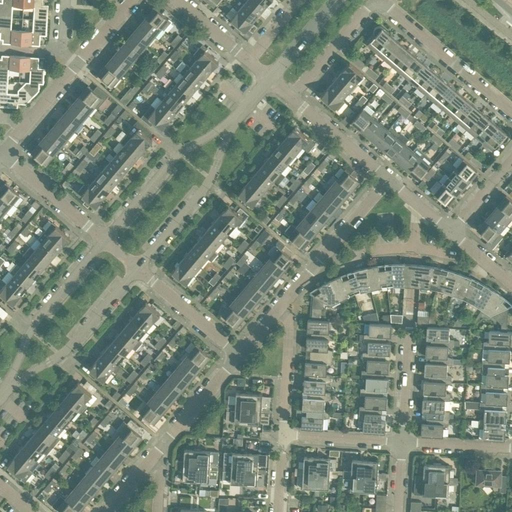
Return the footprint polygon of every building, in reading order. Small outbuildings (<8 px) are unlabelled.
[(13,6),(23,7),(23,0),(2,0),(2,2),(0,1),(0,17),(12,18),(13,6)] [(42,0),(23,0),(23,7),(34,7),(33,19),(47,20),(48,5),(42,4),(42,0)] [(266,6),(258,0),(246,0),(245,3),(259,14),(266,6)] [(259,14),(245,3),(238,11),(252,23),(259,14)] [(212,12),(216,15),(221,10),(217,6),(212,12)] [(147,16),(161,28),(164,30),(171,22),(154,7),(147,16)] [(252,23),(238,11),(230,19),(244,31),(252,23)] [(161,28),(147,16),(140,24),(154,36),(161,28)] [(21,44),(22,30),(11,30),(12,18),(0,17),(0,32),(0,33),(0,37),(0,38),(3,39),(2,43),(21,44)] [(46,35),(47,20),(33,19),(33,31),(22,30),(21,44),(40,45),(40,35),(46,35)] [(154,36),(140,24),(133,32),(147,44),(154,36)] [(180,29),(185,34),(189,29),(184,25),(180,29)] [(376,52),(391,35),(382,27),(381,27),(380,26),(379,26),(378,26),(377,26),(376,27),(375,27),(375,28),(374,28),(374,29),(373,30),(373,31),(373,32),(374,33),(374,34),(375,35),(367,44),(376,52)] [(196,34),(192,31),(187,37),(191,40),(196,34)] [(147,44),(133,32),(126,41),(140,52),(147,44)] [(384,59),(399,42),(391,35),(376,52),(384,59)] [(174,47),(178,42),(174,39),(170,43),(174,47)] [(140,52),(126,41),(119,49),(133,61),(140,52)] [(392,66),(407,49),(399,42),(384,59),(392,66)] [(193,55),(197,58),(211,70),(219,62),(205,50),(207,48),(202,44),(193,55)] [(177,48),(173,52),(177,56),(181,51),(177,48)] [(133,61),(119,49),(112,57),(126,69),(133,61)] [(401,73),(415,56),(407,49),(392,66),(401,73)] [(174,60),(177,56),(173,52),(169,57),(174,60)] [(19,70),(20,56),(2,55),(2,58),(0,58),(0,80),(8,81),(9,69),(19,70)] [(39,57),(20,56),(19,70),(30,71),(29,82),(26,82),(21,87),(32,97),(39,90),(39,83),(43,84),(44,68),(38,68),(39,57)] [(409,80),(424,63),(415,56),(401,73),(409,80)] [(126,69),(112,57),(105,65),(119,77),(126,69)] [(362,69),(365,64),(356,57),(352,61),(362,69)] [(211,70),(197,58),(190,67),(204,79),(211,70)] [(349,62),(342,71),(356,83),(363,74),(349,62)] [(197,87),(204,79),(190,67),(186,63),(179,72),(183,75),(197,87)] [(417,87),(432,70),(424,63),(409,80),(417,87)] [(163,64),(159,69),(163,72),(167,68),(163,64)] [(119,77),(105,65),(98,74),(112,86),(119,77)] [(365,72),(370,76),(374,71),(369,67),(365,72)] [(160,77),(163,72),(159,69),(155,73),(160,77)] [(425,94),(440,77),(432,70),(417,87),(425,94)] [(356,83),(342,71),(335,79),(349,91),(356,83)] [(378,75),(374,71),(370,76),(374,80),(378,75)] [(197,87),(183,75),(176,83),(190,95),(197,87)] [(434,101),(448,84),(440,77),(425,94),(434,101)] [(349,91),(335,79),(328,87),(342,99),(349,91)] [(26,104),(32,97),(21,87),(18,90),(18,93),(7,93),(8,81),(0,80),(0,106),(18,107),(18,103),(26,104)] [(183,103),(190,95),(176,83),(172,80),(165,88),(169,91),(183,103)] [(386,90),(390,85),(386,81),(382,86),(386,90)] [(378,86),(373,83),(369,88),(373,92),(378,86)] [(136,84),(132,88),(136,92),(140,87),(136,84)] [(442,108),(457,91),(448,84),(434,101),(442,108)] [(150,89),(145,85),(141,90),(146,93),(150,89)] [(395,89),(390,85),(386,90),(391,94),(395,89)] [(88,86),(81,94),(94,106),(102,97),(88,86)] [(345,102),(342,99),(328,87),(321,96),(338,111),(345,102)] [(183,103),(169,91),(162,100),(176,112),(183,103)] [(450,115),(465,98),(457,91),(442,108),(450,115)] [(380,96),(385,100),(388,96),(384,92),(380,96)] [(94,106),(81,94),(74,102),(87,114),(94,106)] [(363,95),(359,99),(363,103),(367,99),(363,95)] [(398,100),(403,104),(407,99),(402,95),(398,100)] [(459,122),(473,105),(465,98),(450,115),(459,122)] [(363,103),(359,99),(355,104),(359,108),(363,103)] [(411,103),(407,99),(403,104),(407,108),(411,103)] [(169,120),(176,112),(162,100),(155,108),(169,120)] [(127,106),(132,110),(136,104),(132,101),(127,106)] [(87,114),(74,102),(67,111),(80,122),(87,114)] [(366,104),(351,122),(360,129),(371,116),(375,112),(366,104)] [(169,120),(155,108),(151,105),(141,117),(151,126),(154,122),(162,128),(169,120)] [(467,129),(481,112),(473,105),(459,122),(467,129)] [(124,119),(129,113),(125,109),(120,115),(124,119)] [(415,114),(419,118),(423,113),(419,109),(415,114)] [(73,131),(80,122),(67,111),(60,119),(73,131)] [(475,136),(490,119),(481,112),(467,129),(475,136)] [(428,117),(423,113),(419,118),(424,122),(428,117)] [(341,121),(345,125),(350,119),(346,115),(341,121)] [(368,136),(380,123),(371,116),(360,129),(368,136)] [(108,125),(112,120),(108,117),(104,121),(108,125)] [(73,131),(60,119),(53,127),(67,139),(73,131)] [(483,143),(498,126),(490,119),(475,136),(483,143)] [(376,143),(388,130),(380,123),(368,136),(376,143)] [(431,128),(436,132),(440,127),(435,124),(431,128)] [(127,133),(131,137),(145,149),(152,140),(134,125),(127,133)] [(111,126),(107,131),(112,134),(115,130),(111,126)] [(295,126),(287,135),(301,147),(309,138),(295,126)] [(506,133),(498,126),(483,143),(492,150),(500,141),(501,142),(502,142),(503,142),(504,142),(505,142),(506,142),(506,141),(507,141),(507,140),(508,139),(508,138),(508,137),(508,136),(508,135),(508,134),(507,134),(506,133)] [(67,139),(53,127),(46,135),(60,147),(67,139)] [(444,131),(440,127),(436,132),(440,136),(444,131)] [(385,150),(396,137),(388,130),(376,143),(385,150)] [(108,139),(112,134),(107,131),(103,135),(108,139)] [(408,139),(400,132),(396,137),(385,150),(393,157),(404,143),(408,139)] [(94,141),(98,137),(94,133),(90,138),(94,141)] [(131,137),(127,133),(120,141),(124,145),(138,157),(145,149),(131,137)] [(60,147),(46,135),(39,144),(53,155),(60,147)] [(301,147),(287,135),(280,143),(294,155),(301,147)] [(448,142),(452,146),(456,141),(452,138),(448,142)] [(461,145),(456,141),(452,146),(457,150),(461,145)] [(97,142),(93,147),(98,151),(101,146),(97,142)] [(294,155),(280,143),(273,152),(287,163),(294,155)] [(401,164),(413,150),(404,143),(393,157),(401,164)] [(53,155),(39,144),(32,152),(45,164),(53,155)] [(138,157),(124,145),(117,153),(131,165),(138,157)] [(329,148),(325,145),(321,150),(325,154),(329,148)] [(94,156),(98,151),(93,147),(89,152),(94,156)] [(332,150),(328,155),(333,159),(337,155),(332,150)] [(409,171),(421,157),(413,150),(401,164),(409,171)] [(445,151),(441,155),(445,159),(449,154),(445,151)] [(469,160),(473,155),(468,151),(464,156),(469,160)] [(287,163),(273,152),(266,160),(280,172),(287,163)] [(131,165),(117,153),(110,161),(124,173),(131,165)] [(433,161),(424,154),(421,157),(409,171),(418,179),(433,161)] [(482,163),(473,155),(469,160),(478,168),(482,163)] [(83,159),(79,164),(84,167),(87,163),(83,159)] [(463,159),(456,168),(470,179),(477,171),(463,159)] [(280,172),(266,160),(259,168),(273,180),(278,184),(285,176),(280,172)] [(124,173),(110,161),(103,170),(117,182),(124,173)] [(311,161),(307,166),(311,169),(315,165),(311,161)] [(69,162),(66,166),(70,170),(74,165),(69,162)] [(321,171),(325,167),(321,163),(317,168),(321,171)] [(80,172),(84,167),(79,164),(75,168),(80,172)] [(345,169),(338,178),(352,189),(359,181),(355,178),(359,173),(349,165),(345,169)] [(307,174),(311,169),(307,166),(303,170),(307,174)] [(431,167),(427,172),(431,175),(435,171),(431,167)] [(273,180),(259,168),(252,176),(266,188),(273,180)] [(470,179),(456,168),(449,176),(463,188),(470,179)] [(117,182),(103,170),(96,178),(110,190),(117,182)] [(428,180),(431,175),(427,172),(423,176),(428,180)] [(311,175),(307,180),(311,183),(315,179),(311,175)] [(266,188),(252,176),(245,184),(259,196),(266,188)] [(463,188),(449,176),(442,184),(456,196),(463,188)] [(110,190),(96,178),(89,186),(103,198),(110,190)] [(297,178),(293,182),(297,186),(301,181),(297,178)] [(352,189),(338,178),(331,186),(345,198),(352,189)] [(61,185),(65,188),(70,183),(66,179),(61,185)] [(293,191),(297,186),(293,182),(289,187),(293,191)] [(6,183),(0,189),(0,192),(12,203),(19,194),(6,183)] [(103,198),(89,186),(85,183),(78,192),(87,199),(91,203),(96,207),(103,198)] [(259,196),(245,184),(238,193),(252,205),(259,196)] [(456,196),(442,184),(435,193),(448,204),(456,196)] [(345,198),(331,186),(324,194),(338,206),(345,198)] [(12,203),(0,192),(0,206),(5,211),(12,203)] [(283,194),(279,199),(283,202),(287,198),(283,194)] [(338,206),(324,194),(317,202),(331,214),(338,206)] [(511,200),(506,195),(499,204),(511,215),(511,200)] [(293,204),(297,200),(293,196),(289,201),(293,204)] [(87,199),(83,203),(87,207),(91,203),(87,199)] [(279,207),(283,202),(279,199),(275,203),(279,207)] [(31,204),(36,209),(40,204),(35,200),(31,204)] [(331,214),(317,202),(310,211),(324,222),(331,214)] [(511,215),(499,204),(492,212),(505,224),(511,215)] [(228,205),(221,213),(235,225),(238,228),(249,215),(240,207),(236,211),(228,205)] [(47,210),(43,206),(38,212),(42,215),(47,210)] [(324,222),(310,211),(303,219),(317,231),(324,222)] [(505,224),(492,212),(485,221),(498,232),(505,224)] [(235,225),(221,213),(214,222),(228,233),(235,225)] [(25,222),(29,218),(25,214),(21,219),(25,222)] [(265,224),(270,218),(266,214),(261,220),(265,224)] [(317,231),(303,219),(296,227),(310,239),(317,231)] [(503,236),(498,232),(485,221),(477,229),(489,239),(485,243),(492,249),(503,236)] [(44,231),(48,234),(62,246),(70,237),(52,222),(44,231)] [(228,233),(214,222),(207,230),(221,242),(228,233)] [(28,223),(24,228),(29,232),(33,227),(28,223)] [(263,227),(259,223),(254,229),(258,232),(263,227)] [(310,239),(296,227),(291,223),(284,232),(302,247),(310,239)] [(15,226),(11,231),(15,234),(19,230),(15,226)] [(25,236),(29,232),(24,228),(21,232),(25,236)] [(221,242),(207,230),(200,238),(214,250),(221,242)] [(11,239),(15,234),(11,231),(7,235),(11,239)] [(48,234),(44,231),(37,239),(41,242),(55,254),(62,246),(48,234)] [(214,250),(200,238),(193,246),(207,258),(211,262),(218,253),(214,250)] [(244,239),(240,244),(245,248),(249,243),(244,239)] [(14,240),(10,244),(15,248),(19,243),(14,240)] [(276,245),(281,249),(284,245),(278,240),(276,243),(276,245)] [(55,254),(41,242),(34,250),(48,262),(55,254)] [(254,250),(258,245),(254,242),(250,246),(254,250)] [(11,253),(15,248),(10,244),(7,249),(11,253)] [(245,248),(240,244),(236,248),(241,252),(245,248)] [(23,254),(27,257),(34,248),(31,245),(23,254)] [(273,246),(268,253),(271,256),(285,268),(292,259),(276,245),(273,246)] [(207,258),(193,246),(186,254),(200,266),(207,258)] [(48,262),(34,250),(27,258),(41,270),(48,262)] [(244,253),(240,258),(244,261),(248,257),(244,253)] [(200,266),(186,254),(179,263),(193,275),(200,266)] [(230,256),(226,260),(231,264),(235,260),(230,256)] [(285,268),(271,256),(264,264),(278,276),(285,268)] [(41,270),(27,258),(20,267),(34,279),(41,270)] [(244,261),(240,258),(236,262),(240,266),(244,261)] [(227,269),(231,264),(226,260),(223,265),(227,269)] [(34,279),(20,267),(17,263),(10,272),(13,275),(27,287),(34,279)] [(193,275),(179,263),(172,271),(186,283),(193,275)] [(391,268),(385,269),(387,286),(387,285),(393,285),(393,286),(404,286),(404,263),(391,265),(391,268)] [(436,289),(440,272),(434,271),(435,267),(423,264),(422,264),(413,264),(404,263),(404,286),(412,286),(419,286),(431,288),(431,287),(436,288),(436,289)] [(278,276),(264,264),(257,272),(271,284),(278,276)] [(387,286),(385,269),(379,270),(378,266),(366,267),(371,289),(382,287),(381,286),(387,286)] [(371,289),(366,267),(365,267),(365,268),(354,272),(355,275),(349,277),(355,293),(360,291),(360,292),(371,289)] [(452,294),(460,273),(459,273),(447,270),(446,274),(440,272),(436,289),(437,289),(442,290),(452,294)] [(216,272),(212,277),(217,281),(221,276),(216,272)] [(271,284),(257,272),(250,281),(264,292),(271,284)] [(467,300),(475,285),(469,282),(471,279),(460,273),(452,294),(462,298),(463,297),(467,300)] [(27,287),(13,275),(6,283),(20,295),(27,287)] [(355,293),(349,277),(343,279),(341,276),(330,280),(329,280),(339,300),(349,296),(349,295),(354,293),(354,294),(355,293)] [(213,285),(217,281),(212,277),(209,281),(213,285)] [(339,300),(329,280),(319,287),(321,290),(314,294),(310,292),(309,292),(313,294),(312,307),(321,308),(322,308),(323,300),(331,305),(339,300)] [(264,292),(250,281),(243,289),(257,301),(264,292)] [(20,295),(6,283),(0,290),(0,292),(13,304),(20,295)] [(482,309),(494,290),(483,285),(481,288),(475,285),(467,300),(468,300),(473,302),(472,303),(482,309)] [(257,301),(243,289),(236,297),(250,309),(257,301)] [(494,290),(482,309),(491,315),(500,322),(499,322),(501,324),(501,331),(507,331),(508,306),(511,304),(511,303),(507,306),(501,301),(504,298),(494,290)] [(213,299),(216,294),(212,291),(208,295),(213,299)] [(195,299),(199,302),(203,296),(199,293),(195,299)] [(250,309),(236,297),(229,305),(243,317),(250,309)] [(146,302),(138,310),(153,322),(160,314),(146,302)] [(243,317),(229,305),(222,314),(236,326),(243,317)] [(321,317),(321,308),(312,307),(312,316),(321,317)] [(153,322),(138,310),(131,319),(146,331),(153,322)] [(376,312),(362,316),(364,320),(379,321),(376,312)] [(390,314),(390,315),(391,321),(391,322),(402,322),(402,314),(390,314)] [(428,324),(429,318),(430,316),(417,315),(417,323),(428,324)] [(146,331),(131,319),(125,327),(139,339),(146,331)] [(311,332),(311,338),(328,339),(333,339),(334,332),(333,332),(329,331),(329,320),(307,319),(307,320),(308,331),(311,332)] [(181,323),(176,320),(172,326),(176,329),(181,323)] [(364,334),(359,334),(359,341),(363,341),(368,342),(368,341),(386,342),(386,336),(390,336),(391,324),(369,323),(369,333),(364,334)] [(183,325),(179,330),(184,335),(188,330),(183,325)] [(431,339),(431,345),(448,346),(453,347),(454,339),(453,339),(449,338),(449,328),(427,326),(427,327),(427,339),(431,339)] [(139,339),(125,327),(118,335),(132,347),(135,350),(142,342),(139,339)] [(501,331),(489,330),(488,340),(484,341),(483,341),(483,344),(483,348),(483,349),(488,349),(506,349),(506,343),(509,344),(511,332),(511,331),(507,331),(501,331)] [(176,334),(172,339),(176,342),(180,337),(176,334)] [(132,347),(118,335),(111,343),(125,355),(132,347)] [(162,336),(158,341),(162,345),(166,340),(162,336)] [(328,349),(328,339),(311,338),(306,337),(306,338),(307,349),(310,350),(310,355),(305,355),(332,357),(333,350),(332,350),(328,349)] [(176,342),(172,339),(168,343),(172,347),(176,342)] [(158,349),(162,345),(158,341),(154,346),(158,349)] [(390,342),(386,342),(368,341),(368,342),(368,351),(363,352),(362,359),(367,360),(367,359),(385,360),(385,354),(389,354),(390,342)] [(125,355),(111,343),(104,352),(118,363),(125,355)] [(448,356),(448,346),(431,345),(426,344),(426,357),(430,357),(430,363),(447,364),(452,365),(452,357),(448,356)] [(196,345),(189,353),(203,365),(210,356),(196,345)] [(510,350),(506,349),(488,349),(487,358),(483,359),(482,359),(482,366),(509,368),(509,367),(505,367),(505,361),(508,362),(510,350)] [(162,350),(158,355),(162,359),(166,354),(162,350)] [(118,363),(104,352),(97,360),(111,372),(118,363)] [(148,353),(144,357),(148,361),(152,357),(148,353)] [(203,365),(189,353),(182,361),(196,373),(203,365)] [(162,359),(158,355),(154,360),(158,363),(162,359)] [(332,364),(332,357),(305,355),(305,356),(310,356),(309,362),(306,362),(304,373),(304,374),(309,374),(309,373),(326,375),(326,374),(327,365),(331,364),(332,364)] [(144,366),(148,361),(144,357),(140,362),(144,366)] [(389,360),(385,360),(367,359),(367,360),(367,369),(362,370),(361,377),(366,377),(384,378),(384,372),(388,372),(389,361),(389,360)] [(111,372),(97,360),(89,368),(103,380),(111,372)] [(196,373),(182,361),(175,370),(189,381),(196,373)] [(446,374),(447,364),(430,363),(425,362),(425,363),(425,375),(429,375),(428,381),(446,382),(451,383),(451,375),(446,374)] [(509,368),(482,366),(482,373),(486,374),(486,384),(481,384),(503,386),(508,386),(508,374),(504,374),(505,368),(509,368)] [(134,369),(130,374),(134,378),(138,373),(134,369)] [(189,381),(175,370),(168,378),(182,389),(189,381)] [(331,375),(326,374),(326,375),(309,373),(309,374),(308,380),(305,380),(303,391),(308,392),(308,391),(325,393),(325,392),(326,383),(330,382),(331,382),(331,375)] [(134,378),(130,374),(126,378),(130,382),(134,378)] [(388,378),(384,378),(366,377),(366,387),(361,388),(360,388),(360,395),(365,395),(383,396),(383,390),(386,390),(388,378)] [(182,389),(168,378),(161,386),(175,398),(182,389)] [(88,380),(84,385),(94,392),(97,387),(88,380)] [(445,392),(446,382),(428,381),(424,380),(424,393),(428,393),(427,399),(445,400),(450,401),(450,393),(445,392)] [(78,382),(71,390),(85,402),(92,394),(78,382)] [(503,392),(503,386),(481,384),(480,391),(481,391),(485,392),(485,402),(480,402),(502,404),(507,404),(507,403),(507,392),(503,392)] [(175,398),(161,386),(154,394),(168,406),(175,398)] [(130,396),(134,391),(130,388),(126,392),(130,396)] [(88,405),(85,402),(71,390),(64,399),(78,411),(81,413),(88,405)] [(116,391),(112,396),(116,400),(121,394),(116,391)] [(330,393),(325,392),(325,393),(308,391),(308,392),(307,398),(304,397),(302,409),(306,410),(306,409),(324,411),(324,410),(325,401),(329,400),(330,400),(330,393)] [(248,408),(249,393),(236,392),(235,404),(227,403),(227,407),(248,408)] [(249,393),(248,408),(269,410),(270,396),(262,396),(262,394),(249,393)] [(168,406),(154,394),(147,403),(161,414),(168,406)] [(387,396),(383,396),(365,395),(364,405),(360,406),(359,406),(359,413),(386,414),(382,414),(382,408),(385,408),(387,396)] [(444,410),(445,400),(427,399),(423,398),(423,399),(423,411),(427,411),(426,417),(422,416),(422,417),(449,418),(449,411),(444,410)] [(71,419),(78,411),(64,399),(57,407),(71,419)] [(113,403),(109,399),(104,405),(108,408),(113,403)] [(502,409),(502,404),(480,402),(479,409),(480,409),(484,410),(484,420),(479,420),(501,422),(506,422),(506,421),(506,410),(502,409)] [(161,414),(147,403),(140,411),(153,423),(161,414)] [(64,427),(71,419),(57,407),(50,415),(64,427)] [(247,424),(248,408),(227,407),(226,420),(234,421),(234,423),(247,424)] [(269,423),(269,410),(248,408),(247,424),(260,424),(260,422),(269,423)] [(329,411),(324,410),(324,411),(306,409),(306,410),(306,416),(303,415),(301,427),(299,427),(323,429),(324,419),(328,418),(329,418),(329,411)] [(386,415),(386,414),(359,413),(359,420),(363,421),(363,431),(387,433),(387,432),(385,432),(385,420),(381,420),(381,414),(386,415)] [(108,414),(104,419),(108,422),(112,417),(108,414)] [(57,435),(64,427),(50,415),(43,423),(57,435)] [(94,416),(90,421),(94,425),(98,420),(94,416)] [(448,425),(449,418),(422,417),(426,417),(426,423),(422,423),(421,434),(419,434),(419,435),(443,436),(443,426),(448,425)] [(104,427),(108,422),(104,419),(100,423),(104,427)] [(501,427),(501,422),(479,420),(478,427),(479,427),(483,428),(483,439),(507,440),(507,439),(505,439),(504,428),(501,427)] [(90,429),(94,425),(90,421),(86,425),(90,429)] [(142,436),(124,421),(116,429),(121,433),(135,445),(142,436)] [(60,438),(57,435),(43,423),(36,432),(53,447),(60,438)] [(94,430),(90,435),(94,438),(98,434),(94,430)] [(53,447),(36,432),(29,440),(43,452),(46,455),(53,447)] [(80,433),(76,437),(80,441),(84,437),(80,433)] [(135,445),(121,433),(114,441),(128,453),(135,445)] [(90,443),(94,438),(90,435),(86,440),(90,443)] [(77,446),(80,441),(76,437),(72,442),(77,446)] [(36,460),(43,452),(29,440),(22,448),(36,460)] [(128,453),(114,441),(107,450),(121,461),(128,453)] [(77,446),(72,442),(69,446),(76,451),(79,448),(77,446)] [(79,448),(76,451),(80,455),(84,450),(80,447),(79,448)] [(36,460),(22,448),(15,456),(29,468),(36,460)] [(66,449),(62,454),(66,458),(70,453),(66,449)] [(196,465),(197,450),(184,449),(184,461),(175,460),(175,464),(196,465)] [(121,461),(107,450),(100,458),(114,469),(121,461)] [(219,451),(197,450),(196,465),(218,467),(219,451)] [(76,460),(80,455),(76,451),(72,456),(76,460)] [(244,468),(245,453),(224,452),(223,467),(244,468)] [(258,454),(245,453),(244,468),(266,470),(266,466),(258,465),(258,454)] [(63,462),(66,458),(62,454),(58,458),(63,462)] [(29,468),(15,456),(7,465),(21,476),(20,478),(25,482),(33,472),(29,468)] [(316,473),(317,457),(304,457),(303,468),(295,468),(295,471),(316,473)] [(316,473),(338,474),(338,470),(336,470),(336,459),(330,458),(317,457),(316,473)] [(114,469),(100,458),(93,466),(107,478),(114,469)] [(364,476),(365,460),(352,460),(351,471),(343,471),(343,474),(364,476)] [(378,461),(365,460),(364,476),(385,477),(386,473),(378,473),(378,461)] [(66,463),(62,468),(66,471),(70,467),(66,463)] [(196,481),(196,465),(175,464),(175,468),(183,468),(182,480),(196,481)] [(436,480),(437,465),(424,464),(423,475),(415,475),(415,479),(436,480)] [(217,479),(218,467),(196,465),(196,481),(209,481),(209,478),(217,479)] [(450,466),(437,465),(436,480),(457,481),(458,478),(449,477),(450,466)] [(52,466),(48,470),(52,474),(56,470),(52,466)] [(107,478),(93,466),(86,474),(100,486),(107,478)] [(485,469),(477,468),(477,476),(475,478),(476,481),(476,483),(478,483),(482,487),(487,483),(493,484),(492,488),(495,491),(505,492),(506,475),(500,475),(501,470),(493,469),(493,466),(486,466),(485,469)] [(243,483),(244,468),(223,467),(222,479),(230,480),(230,483),(243,483)] [(62,476),(66,471),(62,468),(58,472),(62,476)] [(265,473),(266,470),(244,468),(243,483),(257,484),(257,473),(265,473)] [(49,479),(52,474),(48,470),(44,475),(49,479)] [(316,473),(295,471),(295,475),(297,475),(297,487),(302,487),(315,488),(316,473)] [(337,478),(338,474),(316,473),(315,488),(328,489),(329,477),(337,478)] [(100,486),(86,474),(79,483),(93,494),(100,486)] [(363,491),(364,476),(343,474),(342,487),(350,488),(350,490),(363,491)] [(385,481),(385,477),(364,476),(363,491),(376,492),(377,488),(379,488),(383,485),(383,480),(385,481)] [(414,494),(435,495),(436,480),(415,479),(414,494)] [(52,480),(48,484),(52,488),(56,483),(52,480)] [(457,485),(457,481),(436,480),(435,495),(448,496),(449,484),(457,485)] [(93,494),(79,483),(72,491),(86,502),(93,494)] [(48,493),(52,488),(48,484),(44,489),(48,493)] [(30,492),(34,496),(39,490),(35,486),(30,492)] [(86,502),(72,491),(65,499),(79,511),(86,502)] [(386,511),(387,494),(377,493),(376,511),(386,511)] [(65,499),(60,495),(49,509),(53,511),(77,511),(79,511),(65,499)] [(412,500),(411,511),(421,511),(422,500),(412,500)]
